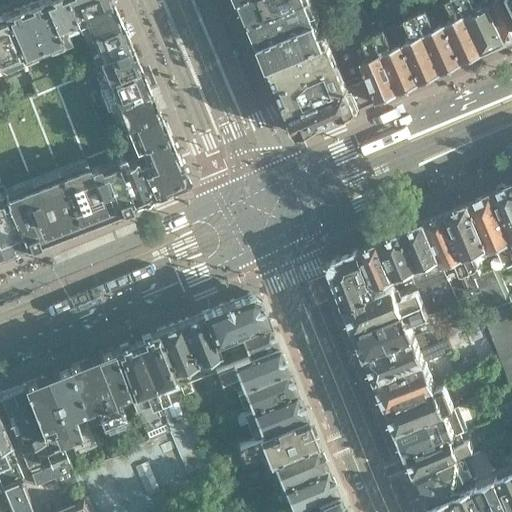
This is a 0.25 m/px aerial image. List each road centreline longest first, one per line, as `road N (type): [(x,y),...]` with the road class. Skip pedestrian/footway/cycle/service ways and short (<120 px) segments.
road 1 (tertiary): [(408,511),(296,230)]
road 2 (tertiary): [(257,246),(371,511)]
road 3 (secondary): [(0,351),(257,246)]
road 4 (secondary): [(511,85),(275,180)]
road 5 (secondary): [(230,199),(0,295)]
road 6 (secondary): [(296,230),(511,133)]
road 7 (tertiary): [(148,0),(230,199)]
road 8 (tertiary): [(275,180),(204,0)]
